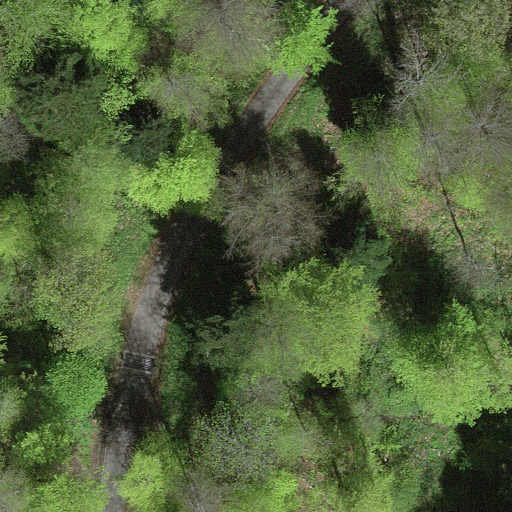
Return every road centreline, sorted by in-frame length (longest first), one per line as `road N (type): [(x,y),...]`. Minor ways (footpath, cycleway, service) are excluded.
road 1 (unclassified): [(114,511),(135,361),(169,259),(205,190),(338,0)]
road 2 (track): [(106,511),(0,370)]
